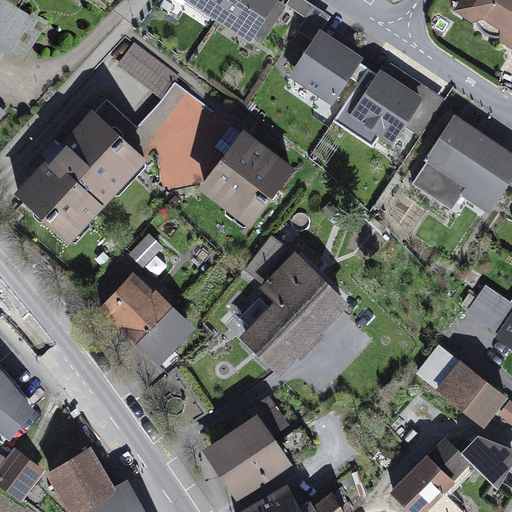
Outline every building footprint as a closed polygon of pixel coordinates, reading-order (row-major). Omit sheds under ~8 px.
[(0,44),(10,50),(23,29),(37,38),(47,22),(33,14),(31,16),(15,6),(5,0),(2,0),(0,4),(0,44)] [(197,0),(220,15),(229,0),(197,0)] [(229,0),(220,15),(263,43),(271,31),(258,22),(272,0),(229,0)] [(272,0),(258,22),(271,31),(287,7),(276,0),(272,0)] [(306,19),(314,6),(304,0),(289,0),(286,6),(306,19)] [(511,44),(511,0),(466,0),(460,10),(476,21),(482,33),(488,37),(502,38),(511,44)] [(319,34),(328,21),(312,11),(298,31),(314,42),(319,34)] [(10,50),(24,59),(37,38),(23,29),(10,50)] [(292,75),(342,108),(365,74),(355,68),(359,62),(360,61),(319,34),(314,42),(292,75)] [(175,83),(179,78),(135,45),(120,65),(164,98),(175,83)] [(365,74),(368,69),(359,62),(355,68),(365,74)] [(379,76),(368,69),(365,74),(342,108),(333,122),(373,148),(382,135),(393,142),(403,126),(420,101),(404,90),(412,77),(391,63),(383,76),(380,74),(379,76)] [(403,126),(419,137),(445,99),(412,77),(404,90),(420,101),(403,126)] [(67,150),(53,165),(49,162),(19,195),(36,210),(38,208),(47,217),(46,220),(66,238),(82,221),(87,221),(113,193),(113,187),(141,158),(124,142),(120,139),(118,142),(108,133),(111,130),(94,114),(64,146),(63,147),(67,150)] [(468,185),(493,202),(511,173),(511,158),(455,121),(413,184),(452,210),(459,200),(468,185)] [(277,189),(291,170),(231,125),(214,148),(226,157),(205,184),(206,191),(227,207),(233,207),(252,222),(269,199),(266,198),(274,187),(277,189)] [(56,139),(41,155),(49,162),(53,165),(67,150),(63,147),(64,146),(56,139)] [(146,163),(141,158),(113,187),(113,193),(116,196),(120,196),(146,167),(146,163)] [(484,216),(493,202),(468,185),(459,200),(484,216)] [(250,224),(252,222),(233,207),(227,207),(225,211),(226,215),(243,228),(250,224)] [(46,220),(47,217),(38,208),(36,210),(33,212),(33,216),(40,222),(44,222),(46,220)] [(66,238),(71,243),(75,243),(90,227),(90,223),(87,221),(82,221),(66,238)] [(261,281),(286,249),(271,238),(246,270),(261,281)] [(148,245),(135,259),(147,269),(160,255),(148,245)] [(281,301),(315,334),(343,305),(295,258),(266,287),(281,301)] [(133,341),(147,329),(166,310),(134,277),(103,311),(133,341)] [(486,288),(469,313),(494,330),(511,305),(486,288)] [(249,334),(246,337),(280,369),(315,334),(281,301),(272,311),(260,299),(248,310),(260,322),(249,334)] [(494,330),(502,335),(511,320),(511,302),(511,305),(494,330)] [(159,366),(191,332),(166,310),(147,329),(133,341),(159,366)] [(249,334),(260,322),(248,310),(240,318),(248,326),(245,329),(249,334)] [(511,320),(502,335),(501,337),(511,345),(511,320)] [(439,390),(465,410),(486,382),(440,348),(422,371),(442,386),(439,390)] [(0,429),(10,437),(30,412),(30,411),(0,375),(0,374),(4,371),(0,366),(0,429)] [(0,375),(30,411),(34,406),(4,370),(4,371),(0,374),(0,375)] [(439,390),(442,386),(422,371),(419,375),(439,390)] [(465,410),(483,425),(505,397),(486,382),(465,410)] [(274,445),(269,437),(285,426),(267,399),(250,411),(256,419),(212,449),(243,494),(312,448),(298,428),(274,445)] [(502,415),(511,422),(511,403),(502,415)] [(511,451),(478,438),(463,454),(498,486),(511,462),(511,451)] [(469,460),(448,439),(393,493),(412,511),(421,511),(442,492),(467,463),(469,460)] [(75,511),(88,505),(112,491),(90,452),(50,475),(72,511),(75,511)] [(15,453),(0,472),(0,484),(20,499),(41,472),(15,453)] [(442,492),(448,498),(475,470),(467,463),(442,492)] [(88,505),(92,511),(140,511),(124,484),(112,491),(88,505)] [(286,487),(244,511),(304,511),(312,507),(309,501),(298,507),(286,487)] [(462,511),(448,498),(442,492),(421,511),(462,511)] [(340,511),(331,495),(312,507),(304,511),(340,511)]
